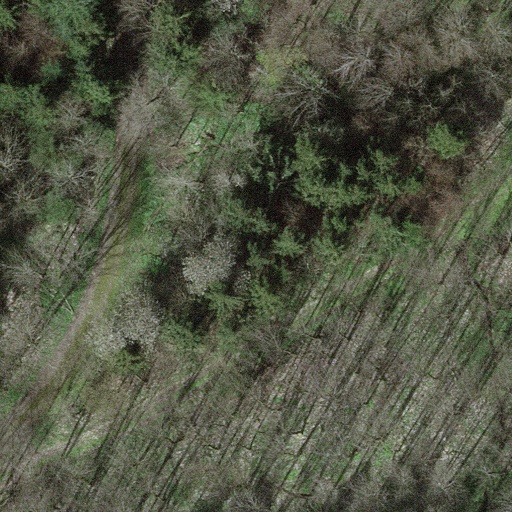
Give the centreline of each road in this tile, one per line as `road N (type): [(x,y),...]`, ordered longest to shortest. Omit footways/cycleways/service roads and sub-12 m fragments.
road 1 (track): [(511,145),(360,283),(97,433),(0,471)]
road 2 (track): [(128,0),(134,77),(127,204),(100,304),(48,387),(0,430)]
